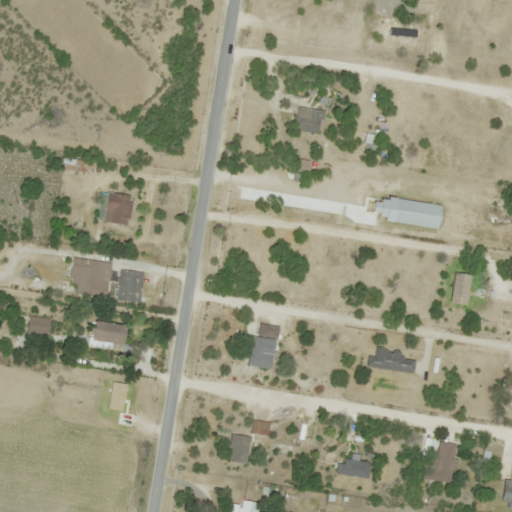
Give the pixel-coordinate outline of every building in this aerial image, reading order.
[(396,43),(418,46),(420,34),(398,31),(396,43)] [(322,109),(296,108),(295,131),(321,132),(322,109)] [(307,173),(309,161),(292,158),(290,170),(307,173)] [(85,162),(64,159),(63,170),(84,172),(85,162)] [(130,193),(105,194),(106,224),(131,222),(130,193)] [(93,280),(106,282),(109,264),(72,257),(69,276),(78,278),(76,291),(91,293),(93,280)] [(140,302),(142,272),(119,270),(117,300),(140,302)] [(122,352),(129,328),(95,318),(89,343),(122,352)] [(270,369),(279,326),(259,322),(256,336),(251,335),(245,364),(270,369)] [(412,373),(416,355),(371,347),(368,366),(412,373)] [(118,410),(119,396),(105,396),(105,391),(82,390),(81,408),(118,410)] [(266,436),(269,423),(254,419),(250,432),(266,436)] [(248,463),(248,435),(229,435),(229,463),(248,463)] [(432,480),(451,482),(454,443),(435,441),(432,480)] [(367,479),(369,463),(338,458),(336,474),(367,479)] [(256,511),(256,500),(241,501),(241,503),(228,504),(228,511),(256,511)]
